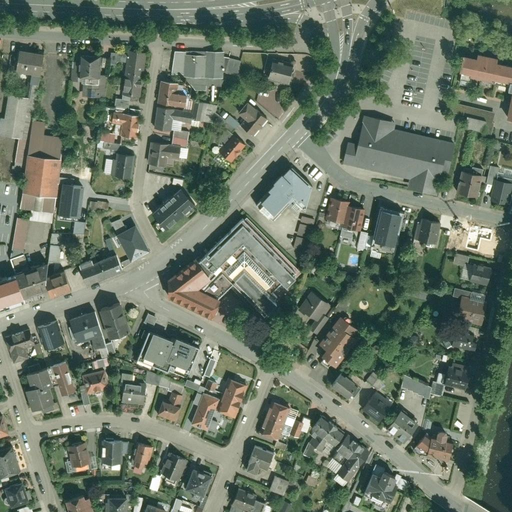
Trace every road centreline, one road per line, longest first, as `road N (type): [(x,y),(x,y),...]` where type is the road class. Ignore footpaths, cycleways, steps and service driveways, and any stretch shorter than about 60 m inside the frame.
road 1 (residential): [(511,230),(450,495)]
road 2 (residential): [(295,133),(350,179),(511,217)]
road 3 (tertiary): [(233,7),(0,0)]
road 4 (residential): [(157,42),(135,202),(165,260)]
road 5 (residential): [(270,360),(450,495)]
road 6 (residential): [(27,434),(66,423),(136,423),(231,460)]
road 7 (tertiary): [(295,133),(165,260)]
road 8 (residential): [(135,278),(151,299),(270,360)]
road 9 (residential): [(0,34),(157,42)]
road 10 (tertiary): [(135,278),(0,327)]
road 11 (tertiary): [(233,7),(321,31),(344,53)]
